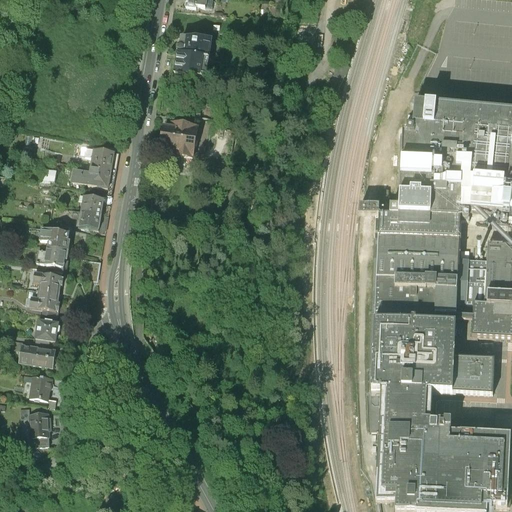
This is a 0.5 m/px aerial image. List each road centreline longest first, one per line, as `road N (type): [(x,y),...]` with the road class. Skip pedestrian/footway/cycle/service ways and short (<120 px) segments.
road 1 (tertiary): [(115,290),(160,0)]
road 2 (residential): [(0,441),(31,467),(56,461),(86,349),(116,312)]
road 3 (tertiary): [(116,312),(214,511)]
road 4 (residential): [(244,166),(325,54),(332,0)]
